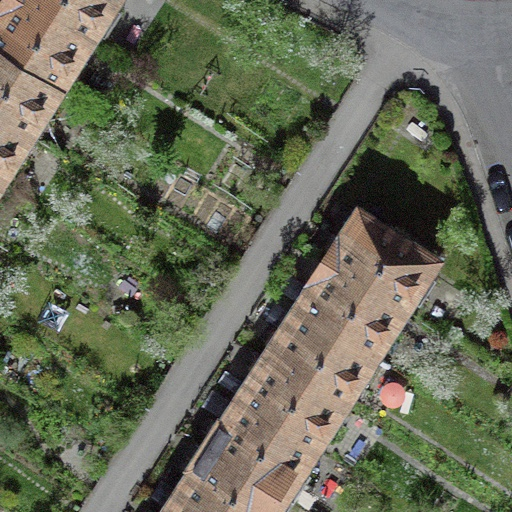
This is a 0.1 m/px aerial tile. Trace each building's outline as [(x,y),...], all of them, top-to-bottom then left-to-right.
[(9,0),(0,14),(0,49),(57,85),(86,39),(25,0),(9,0)] [(25,0),(86,39),(111,0),(25,0)] [(0,114),(27,131),(57,85),(0,49),(0,114)] [(0,174),(27,131),(0,114),(0,174)] [(344,236),(329,260),(401,306),(432,259),(359,212),(344,236)] [(314,283),(299,306),(371,353),(401,306),(329,260),(314,283)] [(284,329),(269,353),(342,399),(371,353),(299,306),(284,329)] [(254,376),(239,399),(312,445),(342,399),(269,353),(254,376)] [(224,422),(209,445),(282,492),(312,445),(239,399),(224,422)] [(195,468),(180,492),(211,511),(268,511),(282,492),(209,445),(195,468)] [(166,511),(211,511),(180,492),(166,511)]
